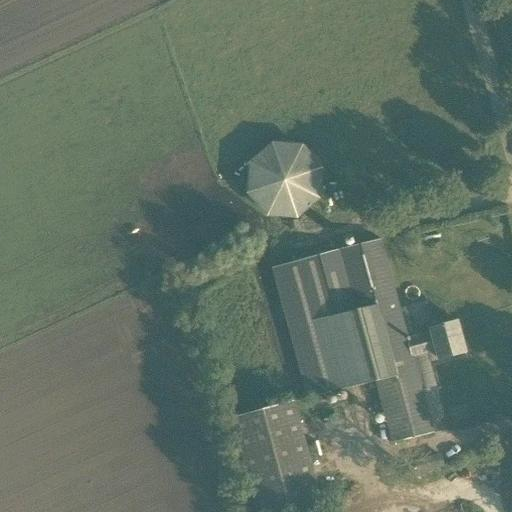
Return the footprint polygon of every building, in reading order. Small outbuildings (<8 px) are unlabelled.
[(317,214),(318,144),(253,144),(252,213),(317,214)] [(296,220),(288,222),(290,230),(298,228),(296,220)] [(432,334),(408,340),(380,240),(272,270),(307,399),(375,382),(393,445),(433,434),(412,357),(436,350),(439,360),(466,353),(457,322),(431,329),(432,334)] [(231,418),(256,511),(275,511),(321,499),(294,401),(231,418)] [(415,461),(419,473),(443,467),(440,455),(415,461)]
